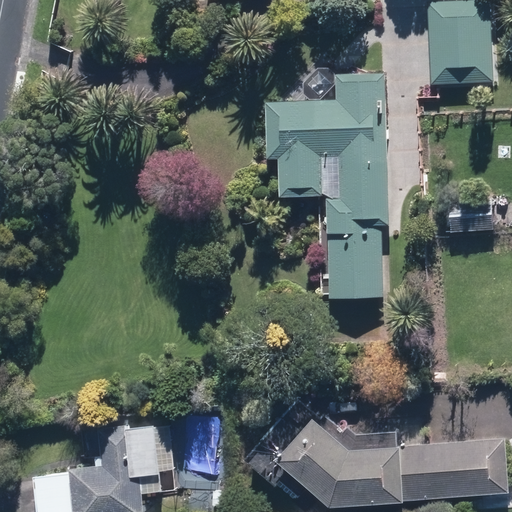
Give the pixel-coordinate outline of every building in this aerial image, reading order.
[(486,0),(462,0),(426,2),(430,83),(491,80),(486,0)] [(389,229),(383,75),(334,77),(335,101),(263,104),(266,162),(276,161),(278,200),(323,198),(327,301),(382,299),(379,230),(389,229)] [(448,202),(449,233),(491,231),(490,200),(448,202)] [(142,511),(140,495),(160,493),(158,473),(174,471),(168,424),(130,429),(128,417),(81,422),(85,457),(100,456),(101,466),(66,471),(67,473),(32,477),(36,511),(142,511)] [(273,463),(327,511),(400,505),(400,497),(395,449),(346,453),(310,421),(273,463)] [(508,494),(503,438),(395,448),(395,449),(400,497),(400,503),(508,494)]
